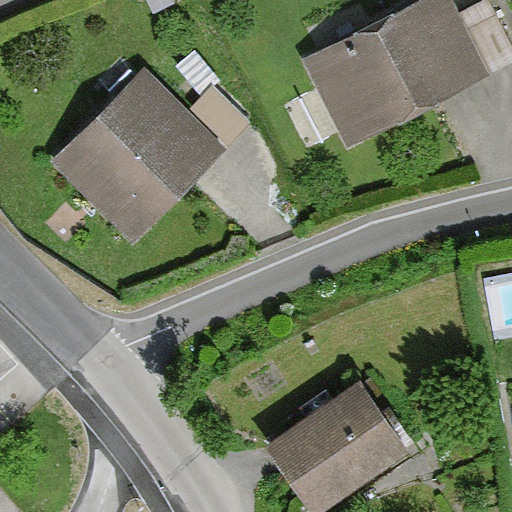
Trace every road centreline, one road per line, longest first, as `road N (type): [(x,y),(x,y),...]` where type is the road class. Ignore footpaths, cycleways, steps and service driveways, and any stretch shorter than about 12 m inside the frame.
road 1 (residential): [(511,211),(374,247),(86,361)]
road 2 (residential): [(86,361),(169,426),(215,511)]
road 3 (residential): [(86,361),(0,273)]
